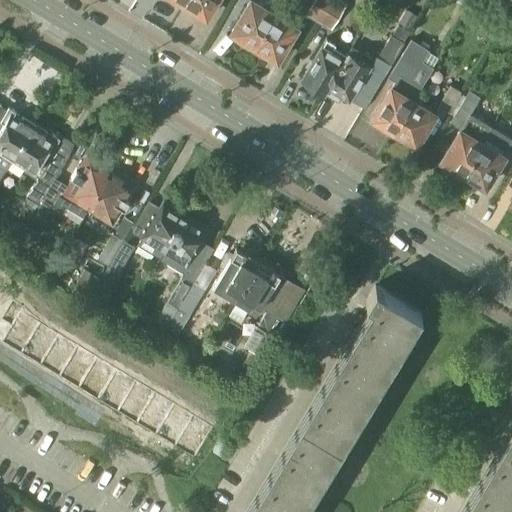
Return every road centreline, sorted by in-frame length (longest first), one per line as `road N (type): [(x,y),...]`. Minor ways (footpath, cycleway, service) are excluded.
road 1 (tertiary): [(511,290),(32,0)]
road 2 (residential): [(0,442),(110,511)]
